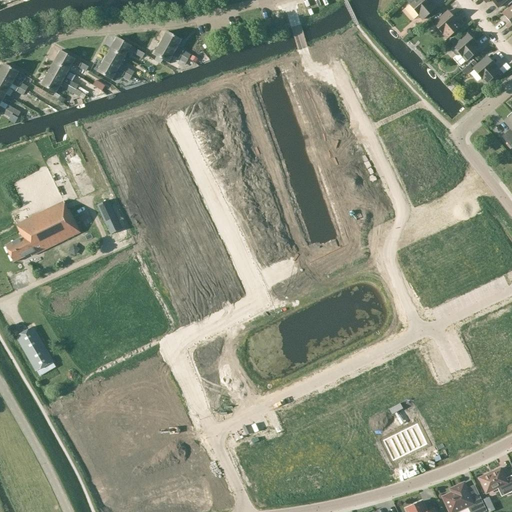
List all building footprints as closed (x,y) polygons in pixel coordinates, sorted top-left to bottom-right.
[(293,15),(328,1),(327,0),(301,0),(289,5),(293,15)] [(429,0),(415,0),(409,5),(419,16),(423,20),(436,9),(430,2),(431,1),(429,0)] [(482,0),(486,3),(489,0),(490,0),(498,8),(507,0),(482,0)] [(511,6),(503,14),(511,23),(506,27),(510,32),(511,30),(511,6)] [(448,12),(434,24),(443,34),(447,39),(460,28),(454,21),(455,20),(448,12)] [(168,32),(161,43),(189,59),(191,55),(178,47),(182,40),(168,32)] [(457,55),(459,53),(462,57),(463,57),(467,62),(479,50),(474,44),(475,43),(467,34),(453,47),(454,47),(452,49),(452,51),(455,54),(457,55)] [(126,57),(132,46),(118,38),(111,49),(126,57)] [(169,63),(173,56),(179,59),(186,63),(189,59),(161,43),(155,55),(169,63)] [(111,49),(105,60),(132,76),(135,72),(122,65),(122,66),(121,65),(126,57),(111,49)] [(143,58),(145,54),(137,50),(135,54),(143,58)] [(89,67),(75,59),(61,51),(55,62),(69,70),(73,64),(86,71),(89,67)] [(487,57),(473,69),(482,80),(486,84),(499,73),(493,66),(494,65),(487,57)] [(113,80),(117,73),(119,75),(122,77),(130,80),(132,76),(105,60),(98,72),(113,80)] [(504,60),(496,65),(501,72),(509,67),(504,60)] [(54,64),(48,74),(76,89),(76,90),(78,91),(80,87),(80,86),(72,82),(75,76),(68,72),(69,70),(55,62),(54,64)] [(5,64),(0,73),(0,76),(18,87),(21,83),(15,80),(19,72),(5,64)] [(60,86),(73,94),(85,100),(89,93),(84,90),(80,87),(78,91),(76,90),(76,89),(48,74),(42,85),(56,93),(60,86)] [(0,91),(6,95),(10,88),(23,95),(26,91),(0,76),(0,91)] [(21,83),(18,87),(26,91),(28,87),(21,83)] [(0,106),(5,109),(13,114),(18,116),(20,112),(15,109),(2,102),(6,95),(0,91),(0,106)] [(31,102),(33,95),(26,92),(23,99),(31,102)] [(11,118),(13,114),(5,109),(3,114),(11,118)] [(511,129),(502,137),(511,149),(511,148),(511,115),(504,122),(511,129)] [(14,262),(31,254),(32,256),(41,251),(80,232),(69,209),(68,210),(64,201),(17,226),(23,238),(6,246),(14,262)] [(121,229),(108,201),(97,206),(110,234),(121,229)] [(511,307),(511,305),(500,310),(510,331),(511,329),(511,307)] [(495,313),(483,318),(493,339),(504,333),(495,313)] [(483,318),(471,324),(481,345),(493,339),(483,318)] [(471,324),(459,330),(468,350),(481,345),(471,324)] [(16,337),(36,371),(53,361),(33,327),(16,337)] [(419,349),(409,353),(416,368),(418,372),(428,368),(419,349)] [(409,353),(401,357),(408,372),(416,368),(409,353)] [(401,357),(393,361),(400,375),(408,372),(401,357)] [(393,361),(385,365),(392,380),(400,375),(393,361)] [(385,365),(375,370),(382,384),(392,380),(385,365)] [(373,371),(363,376),(370,391),(380,386),(373,371)] [(363,376),(355,379),(362,395),(370,391),(363,376)] [(355,379),(347,384),(354,399),(362,395),(355,379)] [(347,384),(339,387),(346,403),(354,399),(347,384)] [(339,387),(330,391),(338,407),(346,403),(339,387)] [(489,389),(472,397),(484,420),(500,412),(489,389)] [(327,393),(317,398),(324,413),(334,408),(327,393)] [(317,398),(308,402),(316,417),(324,413),(317,398)] [(308,402),(300,406),(307,421),(316,417),(308,402)] [(458,409),(447,415),(457,435),(469,429),(464,419),(471,416),(465,404),(457,407),(458,409)] [(300,406),(292,409),(292,410),(299,425),(307,421),(300,406)] [(292,410),(281,415),(290,434),(301,428),(299,425),(292,410)] [(447,415),(436,420),(435,418),(427,422),(433,435),(440,431),(445,440),(457,435),(447,415)] [(417,420),(399,429),(410,453),(429,444),(417,420)] [(399,429),(380,439),(391,462),(410,453),(399,429)] [(369,435),(350,445),(362,468),(381,459),(369,435)] [(350,445),(331,454),(343,478),(362,468),(350,445)] [(264,451),(245,460),(252,474),(270,465),(264,451)] [(270,465),(252,474),(253,476),(257,484),(255,485),(259,492),(261,491),(262,493),(280,484),(270,465)] [(479,479),(486,494),(505,485),(509,494),(511,492),(511,476),(505,479),(501,468),(479,479)] [(457,491),(452,493),(443,497),(449,511),(456,511),(469,507),(471,511),(482,511),(485,511),(478,496),(471,499),(464,483),(455,487),(457,491)] [(486,508),(491,506),(488,498),(483,500),(486,508)] [(434,511),(433,509),(427,511),(426,511),(422,502),(416,504),(406,509),(407,511),(434,511)]
